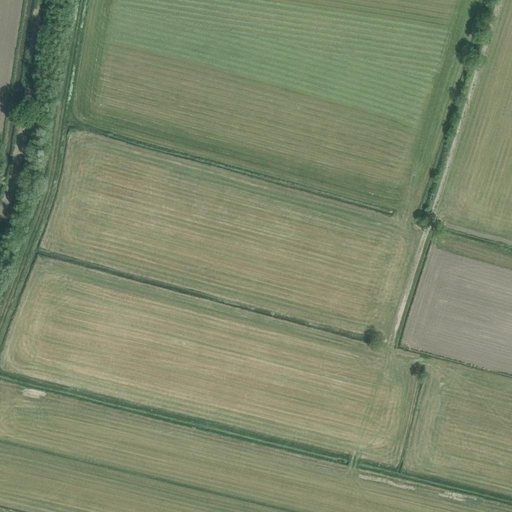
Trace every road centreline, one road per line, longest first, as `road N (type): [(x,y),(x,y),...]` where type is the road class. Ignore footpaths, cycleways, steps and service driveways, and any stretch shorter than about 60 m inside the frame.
road 1 (track): [(0,330),(48,193),(82,0)]
road 2 (track): [(0,227),(17,179),(45,0)]
